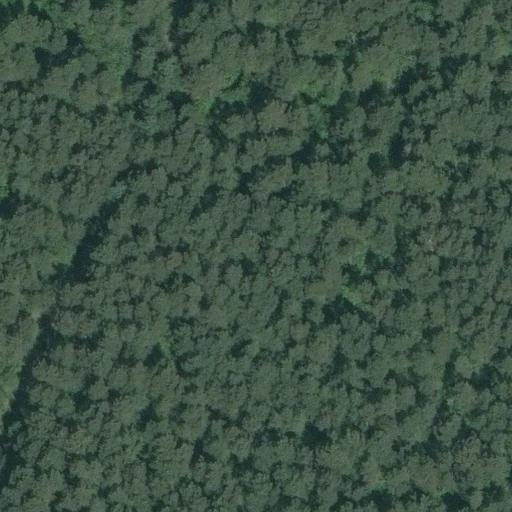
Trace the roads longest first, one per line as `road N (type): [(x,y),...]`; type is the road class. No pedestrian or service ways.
road 1 (track): [(0,179),(106,209),(511,376)]
road 2 (track): [(0,447),(197,0)]
